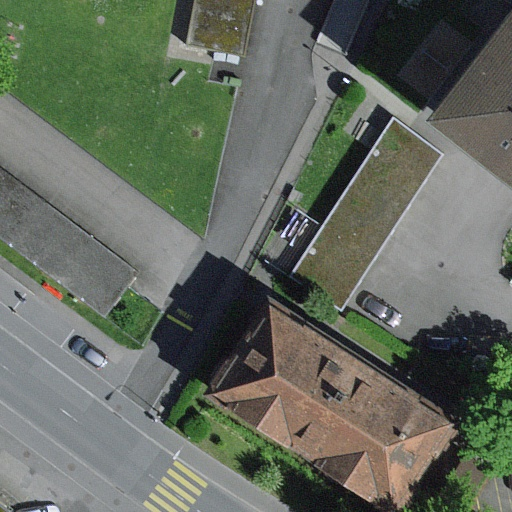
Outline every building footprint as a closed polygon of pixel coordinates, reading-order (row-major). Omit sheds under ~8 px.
[(259,0),(195,0),(186,49),(213,54),(249,61),(259,0)] [(511,15),(438,112),(511,168),(511,15)] [(446,152),(396,120),(294,277),(344,309),(446,152)] [(141,277),(0,170),(0,239),(108,321),(133,288),(141,277)] [(306,454),(364,368),(270,304),(211,390),(306,454)] [(364,368),(306,454),(391,511),(403,511),(458,431),(364,368)]
